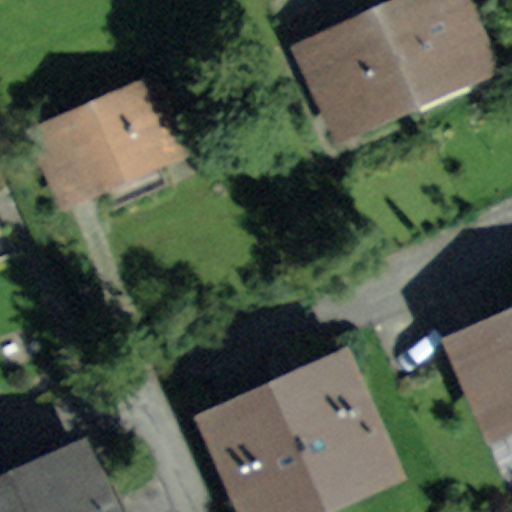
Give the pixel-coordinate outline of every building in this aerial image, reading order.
[(404,2),(379,14),(413,89),(463,66),(466,73),(488,63),(458,0),(433,0),(408,11),(404,2)] [(362,112),(413,89),(379,14),(352,25),(356,34),(309,56),(342,128),(364,118),(362,112)] [(155,90),(41,140),(66,196),(180,146),(155,90)] [(499,419),(511,413),(511,330),(469,350),(499,419)] [(340,374),(220,428),(258,511),(262,511),(296,497),(301,507),(347,486),(342,475),(378,459),(340,374)] [(22,491),(0,501),(0,511),(126,511),(101,456),(51,478),(48,474),(20,486),(22,491)]
